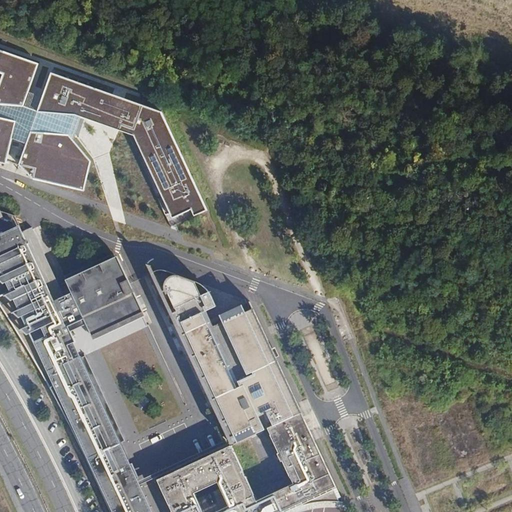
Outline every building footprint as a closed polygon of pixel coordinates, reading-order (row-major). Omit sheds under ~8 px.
[(0,162),(6,164),(12,139),(27,144),(19,165),(33,180),(84,191),(91,161),(69,135),(76,115),(97,122),(107,93),(52,73),(38,111),(24,106),(39,64),(0,49),(0,162)] [(129,100),(107,93),(97,122),(118,130),(134,136),(173,218),(180,215),(140,131),(148,127),(146,123),(151,108),(143,105),(135,129),(120,124),(129,100)] [(129,100),(120,124),(135,129),(143,105),(129,100)] [(162,112),(151,108),(146,123),(148,127),(140,131),(180,215),(194,208),(192,205),(202,200),(162,112)] [(194,208),(191,209),(195,216),(207,210),(202,200),(192,205),(194,208)] [(23,225),(0,234),(0,260),(11,292),(0,297),(0,300),(24,334),(111,511),(156,511),(144,483),(141,477),(72,324),(88,317),(97,337),(149,312),(121,254),(71,278),(78,290),(59,298),(23,225)] [(155,260),(152,262),(235,435),(237,440),(272,426),(266,410),(272,408),(279,420),(300,411),(249,301),(227,311),(229,319),(218,323),(211,309),(224,303),(216,286),(213,283),(209,280),(200,276),(183,271),(176,270),(168,266),(158,262),(155,260)] [(467,309),(460,312),(469,333),(476,331),(467,309)] [(318,364),(326,384),(334,381),(326,361),(318,364)] [(191,381),(179,386),(189,409),(201,403),(191,381)] [(262,498),(236,443),(200,460),(196,462),(163,477),(178,511),(284,511),(337,488),(300,411),(274,424),(300,482),(262,498)]
